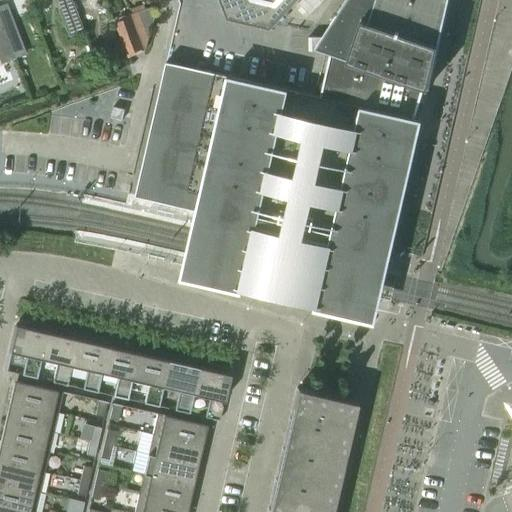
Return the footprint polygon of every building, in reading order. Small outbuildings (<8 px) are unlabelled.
[(71,0),(57,0),(61,7),(57,9),(67,34),(82,28),(71,0)] [(166,60),(135,196),(374,251),(403,154),(407,151),(407,148),(408,146),(407,141),(424,85),(429,86),(448,0),(221,0),(228,16),(271,26),(295,0),(345,0),(322,36),(309,36),(309,49),(322,49),(322,50),(330,53),(320,96),(166,60)] [(5,4),(0,6),(0,25),(13,58),(24,54),(5,4)] [(151,5),(114,18),(128,55),(130,54),(142,49),(144,48),(147,47),(155,15),(151,5)] [(112,24),(100,32),(107,44),(119,36),(112,24)] [(13,58),(0,25),(0,61),(1,63),(13,58)] [(110,118),(122,121),(124,109),(113,106),(110,118)] [(23,377),(36,380),(46,336),(15,329),(5,373),(7,374),(12,353),(27,357),(23,377)] [(53,384),(67,387),(77,343),(46,336),(36,380),(38,381),(42,360),(58,364),(53,384)] [(83,391),(97,394),(107,350),(77,343),(67,387),(68,388),(73,367),(88,371),(83,391)] [(114,398),(128,401),(138,357),(107,350),(97,394),(98,395),(103,374),(119,378),(114,398)] [(145,405),(158,408),(168,364),(138,357),(128,401),(133,381),(149,385),(145,405)] [(175,412),(189,415),(199,371),(168,364),(158,408),(160,409),(164,388),(180,392),(175,412)] [(199,371),(189,415),(190,416),(195,395),(210,399),(205,419),(220,423),(230,378),(199,371)] [(18,383),(13,404),(59,414),(64,394),(18,383)] [(269,511),(331,511),(357,403),(356,402),(298,389),(297,389),(269,511)] [(96,417),(104,420),(108,405),(109,405),(109,404),(100,402),(96,417)] [(13,404),(8,424),(55,434),(59,414),(13,404)] [(110,421),(119,423),(123,407),(113,405),(113,406),(114,406),(110,421)] [(158,415),(153,436),(200,447),(204,426),(158,415)] [(8,424),(4,443),(50,454),(55,434),(8,424)] [(94,428),(90,442),(99,444),(102,430),(94,428)] [(108,431),(105,446),(113,448),(116,433),(108,431)] [(153,436),(149,456),(195,467),(200,447),(153,436)] [(99,444),(90,442),(87,457),(95,459),(99,444)] [(4,443),(0,459),(0,463),(45,474),(50,454),(4,443)] [(113,448),(105,446),(101,460),(110,462),(113,448)] [(149,456),(144,476),(190,486),(195,467),(149,456)] [(0,463),(0,484),(41,494),(45,474),(0,463)] [(84,468),(81,482),(89,484),(93,470),(84,468)] [(99,471),(95,486),(104,487),(107,473),(99,471)] [(144,476),(140,496),(186,506),(190,486),(144,476)] [(89,484),(81,482),(78,497),(86,498),(89,484)] [(0,484),(0,505),(28,511),(36,511),(41,494),(0,484)] [(104,487),(95,486),(92,500),(101,502),(104,487)] [(140,496),(135,511),(184,511),(186,506),(140,496)]
